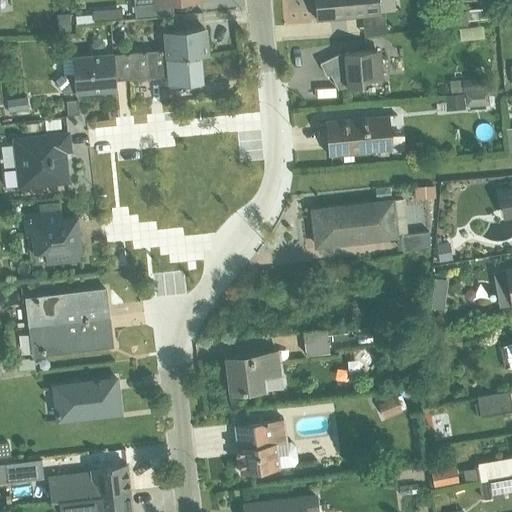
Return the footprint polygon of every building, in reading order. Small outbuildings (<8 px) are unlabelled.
[(202,0),(134,0),(135,7),(132,7),(133,12),(136,12),(136,18),(173,15),(172,3),(203,1),(202,0)] [(363,16),(381,15),(379,0),(314,0),(317,20),(363,16)] [(93,15),(76,16),(77,23),(94,22),(94,20),(123,18),(122,8),(93,11),(93,15)] [(465,8),(442,10),(443,27),(467,25),(466,22),(499,19),(498,8),(466,11),(465,8)] [(70,13),(57,14),(58,31),(72,31),(70,13)] [(381,15),(363,16),(364,36),(387,34),(385,14),(381,15)] [(166,59),(199,56),(207,55),(205,29),(163,33),(165,51),(166,59)] [(128,53),(131,79),(169,76),(170,84),(202,81),(199,56),(166,59),(165,51),(128,53)] [(344,54),(320,64),(327,76),(333,73),(335,77),(333,78),(338,89),(367,85),(367,81),(384,80),(381,51),(344,54)] [(131,79),(128,53),(114,55),(113,53),(73,56),(73,58),(63,59),(65,75),(55,83),(64,93),(116,89),(116,81),(131,79)] [(511,57),(499,60),(503,81),(511,79),(511,57)] [(465,93),(488,91),(487,78),(450,82),(451,94),(465,93)] [(488,91),(465,93),(465,95),(445,97),(446,111),(467,109),(467,107),(490,105),(489,91),(488,91)] [(27,96),(7,99),(9,113),(30,110),(27,96)] [(390,116),(325,122),(328,156),(393,150),(390,116)] [(511,120),(497,121),(498,146),(511,145),(511,120)] [(16,170),(7,171),(9,188),(68,181),(64,151),(70,150),(68,133),(13,140),(16,170)] [(435,186),(415,187),(416,199),(436,198),(435,186)] [(511,191),(499,194),(503,220),(511,218),(511,191)] [(323,218),(314,219),(317,246),(397,236),(398,251),(403,250),(403,252),(431,249),(429,232),(408,234),(404,199),(322,209),(323,218)] [(323,218),(322,209),(313,210),(314,219),(323,218)] [(61,210),(24,215),(26,237),(28,237),(31,257),(36,256),(37,264),(47,263),(47,264),(81,260),(80,252),(82,252),(79,222),(63,224),(61,210)] [(450,244),(437,246),(440,262),(453,260),(450,244)] [(511,269),(494,272),(500,308),(511,305),(511,269)] [(434,279),(431,308),(444,310),(448,281),(434,279)] [(29,328),(110,318),(106,289),(25,299),(29,328)] [(110,318),(29,328),(32,356),(113,347),(110,318)] [(347,327),(304,332),(306,356),(330,353),(329,342),(348,340),(347,327)] [(511,344),(502,349),(505,369),(511,369),(511,344)] [(281,351),(226,358),(230,393),(268,389),(266,379),(284,376),(281,351)] [(0,376),(36,372),(35,360),(30,360),(30,358),(21,360),(20,356),(0,359),(1,364),(0,363),(0,376)] [(117,378),(52,386),(56,422),(121,414),(117,378)] [(479,404),(475,405),(477,416),(481,415),(481,417),(511,411),(511,403),(510,391),(477,397),(479,404)] [(400,397),(378,406),(384,419),(403,411),(402,409),(405,407),(400,397)] [(286,419),(235,425),(240,473),(295,467),(298,462),(297,446),(292,443),(288,443),(286,419)] [(8,443),(0,443),(0,457),(10,456),(8,443)] [(480,483),(511,477),(511,458),(479,464),(480,468),(464,471),(466,486),(480,483)] [(42,460),(0,464),(0,483),(45,478),(42,460)] [(51,500),(130,491),(127,465),(90,470),(90,472),(48,477),(51,500)] [(445,473),(432,474),(434,487),(446,486),(445,473)] [(511,477),(480,483),(482,500),(492,498),(493,501),(511,497),(511,477)] [(417,485),(399,487),(401,496),(419,494),(417,485)] [(132,511),(130,491),(51,500),(57,511),(132,511)] [(318,511),(317,497),(244,505),(245,511),(318,511)]
